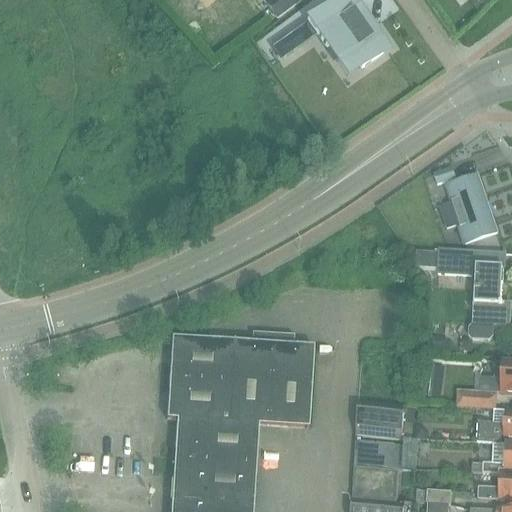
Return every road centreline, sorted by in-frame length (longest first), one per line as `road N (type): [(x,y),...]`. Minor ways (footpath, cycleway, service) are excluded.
road 1 (tertiary): [(0,330),(111,301),(179,273),(323,193),(475,87)]
road 2 (unclassified): [(335,511),(347,328),(355,306),(374,306)]
road 3 (residential): [(35,511),(0,359)]
